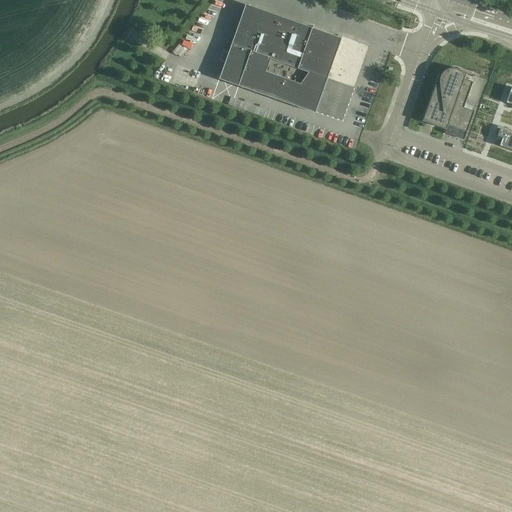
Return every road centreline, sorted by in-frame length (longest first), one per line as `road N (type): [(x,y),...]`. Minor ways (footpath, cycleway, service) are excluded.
road 1 (unclassified): [(385,150),(436,1)]
road 2 (unclassified): [(385,150),(511,200)]
